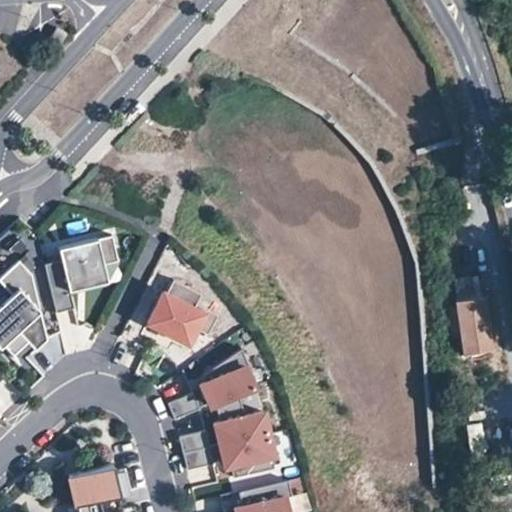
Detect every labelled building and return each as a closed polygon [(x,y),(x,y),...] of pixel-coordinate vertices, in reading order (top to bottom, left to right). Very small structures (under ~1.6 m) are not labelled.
[(60,259),(43,263),(55,312),(73,307),(69,289),(106,280),(102,263),(117,259),(110,234),(57,247),(60,259)] [(0,312),(0,342),(12,356),(27,342),(30,346),(35,350),(46,340),(30,273),(17,260),(0,276),(0,282),(15,299),(0,312)] [(200,291),(171,277),(164,292),(161,290),(147,321),(187,341),(195,327),(206,332),(216,312),(195,301),(200,291)] [(0,301),(0,312),(15,299),(9,293),(0,301)] [(463,354),(490,350),(481,296),(455,301),(463,354)] [(27,342),(12,356),(16,359),(30,346),(27,342)] [(199,383),(208,404),(214,401),(238,391),(254,384),(245,365),(248,363),(240,346),(201,374),(205,381),(199,383)] [(213,422),(219,444),(267,432),(262,410),(243,415),(238,391),(214,401),(219,421),(213,422)] [(167,403),(174,419),(199,408),(192,392),(167,403)] [(205,430),(178,436),(183,453),(209,446),(205,430)] [(267,432),(219,444),(224,466),(229,464),(232,477),(273,467),(270,455),(273,454),(267,432)] [(209,446),(183,453),(187,469),(213,463),(209,446)] [(119,493),(111,462),(67,472),(76,511),(123,511),(122,506),(120,507),(117,493),(119,493)] [(234,507),(235,511),(287,511),(284,496),(290,494),(286,479),(238,491),(242,505),(234,507)]
